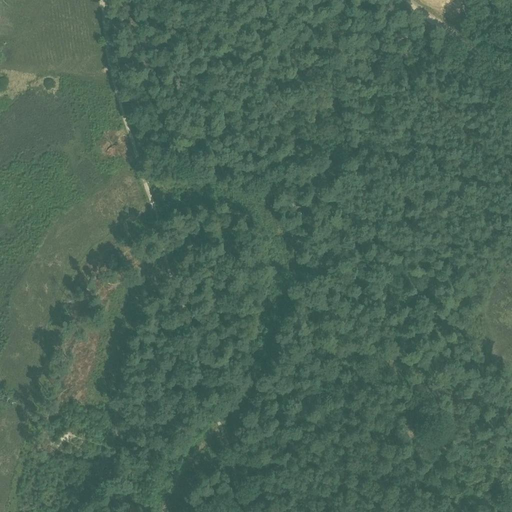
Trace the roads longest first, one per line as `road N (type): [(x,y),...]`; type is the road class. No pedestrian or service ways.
road 1 (track): [(250,511),(168,267),(105,44),(101,0)]
road 2 (track): [(511,74),(410,0)]
